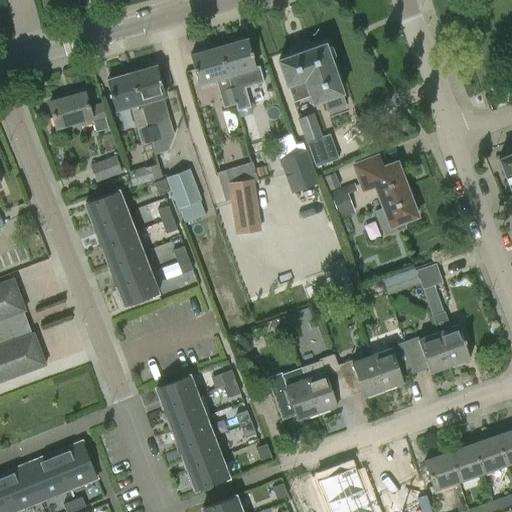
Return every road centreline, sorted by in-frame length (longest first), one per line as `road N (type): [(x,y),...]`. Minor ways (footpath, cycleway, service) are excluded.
road 1 (residential): [(161,511),(0,73)]
road 2 (residential): [(0,63),(239,0)]
road 3 (residential): [(511,307),(450,135)]
road 4 (residential): [(360,440),(511,385)]
road 5 (residential): [(450,135),(406,0)]
